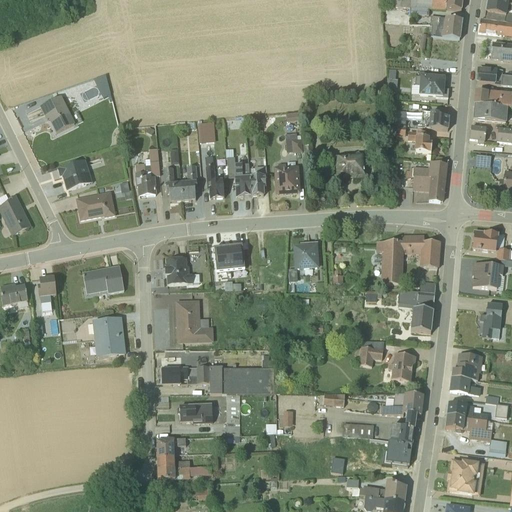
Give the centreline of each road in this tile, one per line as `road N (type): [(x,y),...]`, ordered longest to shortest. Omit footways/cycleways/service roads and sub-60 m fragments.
road 1 (unclassified): [(141,236),(149,469),(131,484),(0,510)]
road 2 (tertiary): [(451,222),(365,218),(141,236)]
road 3 (residential): [(418,511),(451,222)]
road 4 (residential): [(452,212),(475,0)]
road 5 (residential): [(63,252),(0,114)]
